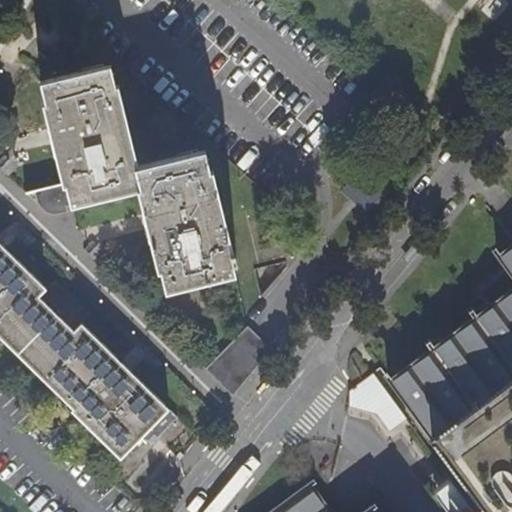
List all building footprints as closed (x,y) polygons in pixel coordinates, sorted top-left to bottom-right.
[(110,64),(41,82),(46,102),(43,103),(62,184),(33,191),(36,202),(38,206),(41,209),(45,212),(57,209),(59,214),(68,212),(66,207),(137,189),(157,271),(160,271),(165,291),(234,273),(232,263),(237,262),(234,252),(231,253),(212,170),(209,171),(205,150),(137,166),(118,85),(116,85),(110,64)] [(0,158),(0,170),(7,177),(16,168),(12,156),(7,160),(3,156),(0,158)] [(351,181),(341,192),(363,212),(373,202),(351,181)] [(83,250),(96,263),(104,254),(101,240),(96,245),(92,241),(83,250)] [(0,336),(74,408),(72,410),(120,457),(140,437),(146,443),(154,434),(157,437),(177,417),(82,323),(74,331),(38,296),(45,288),(0,243),(0,336)] [(511,511),(511,244),(499,255),(511,274),(511,288),(389,380),(457,472),(435,489),(449,511),(377,511),(372,506),(363,511),(332,511),(311,482),(270,511),(511,511)] [(247,327),(207,369),(230,392),(271,349),(247,327)] [(406,420),(373,374),(350,391),(348,408),(362,411),(370,406),(388,432),(406,420)] [(180,452),(176,456),(180,460),(184,456),(180,452)]
